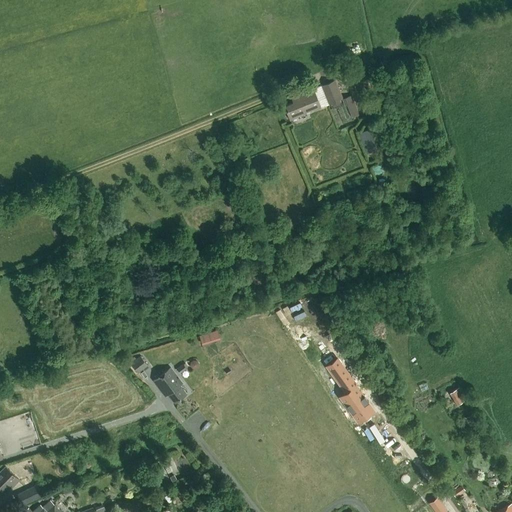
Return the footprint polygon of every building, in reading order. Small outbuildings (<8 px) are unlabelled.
[(313,89),(293,98),(295,103),(285,107),(290,119),(320,107),(321,108),(343,98),(342,97),(335,80),(313,89)] [(360,114),(352,95),(343,99),(345,105),(347,105),(352,117),(360,114)] [(377,149),(369,129),(358,134),(361,139),(366,154),(377,149)] [(292,317),(306,341),(314,336),(299,313),(292,317)] [(220,339),(217,329),(199,335),(202,344),(220,339)] [(147,365),(140,355),(130,363),(138,373),(147,365)] [(346,393),(365,420),(379,410),(373,401),(375,400),(370,393),(368,394),(342,356),(333,363),(339,373),(341,372),(353,389),(346,393)] [(180,374),(187,369),(183,364),(176,369),(180,374)] [(181,382),(170,368),(153,381),(165,396),(168,394),(175,403),(186,394),(180,386),(182,384),(181,383),(181,382)] [(457,404),(467,399),(460,386),(450,392),(457,404)] [(416,471),(395,437),(381,445),(397,472),(401,470),(405,477),(416,471)] [(172,471),(167,461),(163,463),(168,473),(172,471)] [(19,480),(8,469),(5,466),(0,471),(0,495),(4,492),(6,494),(19,480)] [(17,494),(22,505),(43,495),(37,484),(17,494)] [(195,496),(204,500),(208,490),(196,484),(193,491),(197,493),(195,496)] [(63,495),(71,492),(69,486),(61,489),(63,495)] [(41,505),(40,504),(32,511),(31,511),(28,508),(23,511),(61,511),(50,499),(44,505),(41,505)] [(223,501),(218,503),(222,511),(223,511),(227,510),(223,501)] [(511,511),(511,504),(511,503),(493,511),(511,511)]
